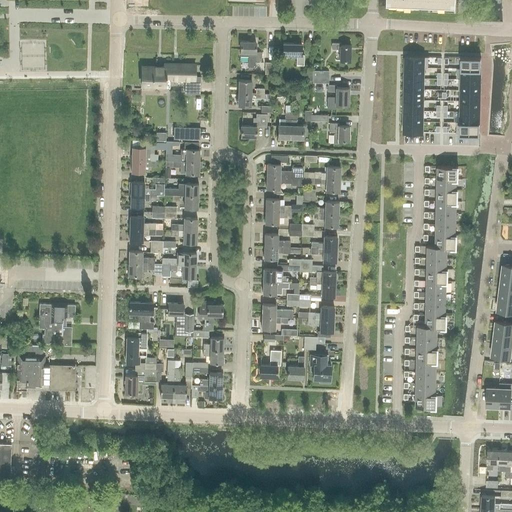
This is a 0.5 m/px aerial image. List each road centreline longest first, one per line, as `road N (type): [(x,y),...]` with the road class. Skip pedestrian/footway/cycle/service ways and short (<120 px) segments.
road 1 (residential): [(397,425),(420,151)]
road 2 (residential): [(346,422),(364,149)]
road 3 (residential): [(108,277),(115,19)]
road 4 (residential): [(468,429),(489,248)]
road 5 (residential): [(244,284),(214,269),(219,144)]
road 6 (residential): [(244,284),(252,170),(219,144)]
road 7 (residential): [(239,418),(104,412)]
road 8 (residential): [(104,412),(108,277)]
road 9 (residential): [(239,418),(244,284)]
road 10 (residential): [(373,25),(507,30)]
road 11 (residential): [(364,149),(373,25)]
road 12 (residential): [(219,144),(222,22)]
road 13 (unknown): [(249,164),(266,150),(364,149)]
